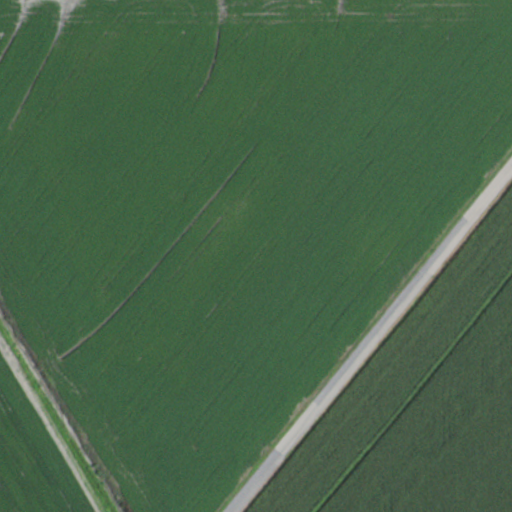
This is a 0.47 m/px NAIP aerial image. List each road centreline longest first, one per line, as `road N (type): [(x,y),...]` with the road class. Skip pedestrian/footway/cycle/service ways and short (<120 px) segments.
road 1 (tertiary): [(228,511),(511,163)]
road 2 (track): [(100,511),(0,339)]
